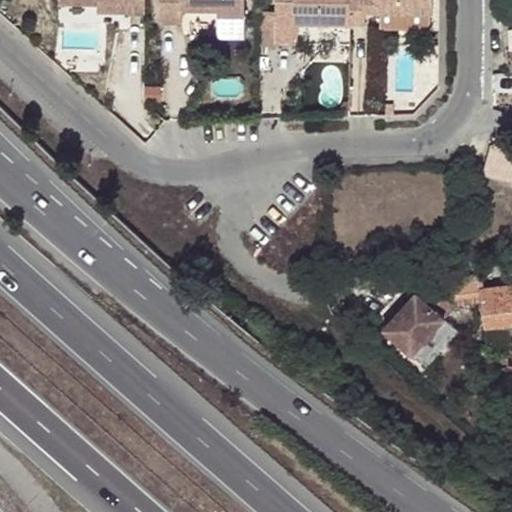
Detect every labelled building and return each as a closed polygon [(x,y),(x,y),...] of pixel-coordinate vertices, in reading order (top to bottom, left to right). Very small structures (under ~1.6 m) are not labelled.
[(125,2),(125,10),(143,10),(142,0),(57,0),(58,2),(93,2),(125,2)] [(243,0),(158,0),(158,22),(181,22),(181,14),(181,10),(180,3),(217,4),(217,10),(217,15),(243,15),(243,0)] [(294,23),(349,24),(349,23),(348,0),(275,0),(275,40),(294,40),(294,23)] [(364,9),(363,0),(348,0),(349,23),(364,22),(364,9)] [(363,0),(364,9),(373,9),(372,0),(363,0)] [(372,0),(373,9),(430,9),(430,0),(372,0)] [(125,10),(125,2),(93,2),(93,10),(125,10)] [(385,113),(394,113),(393,103),(385,104),(385,113)] [(483,172),(511,180),(511,150),(491,145),(483,172)] [(471,277),(474,302),(485,301),(487,324),(511,321),(511,284),(482,289),(481,276),(471,277)] [(422,297),(416,292),(384,328),(412,353),(454,304),(432,285),(422,297)]
